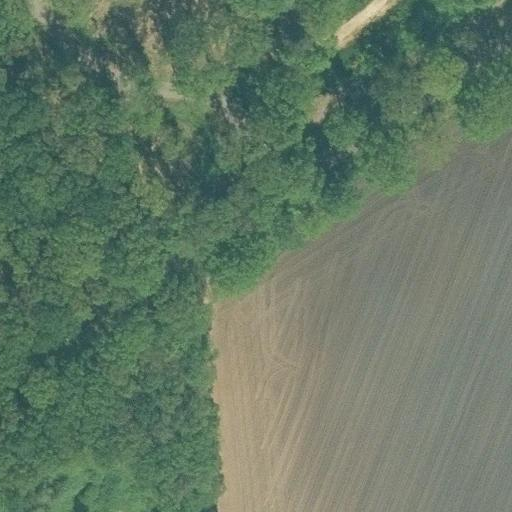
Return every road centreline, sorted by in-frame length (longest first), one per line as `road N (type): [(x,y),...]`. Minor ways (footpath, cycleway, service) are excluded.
road 1 (unclassified): [(0,364),(511,37)]
road 2 (track): [(374,0),(313,50),(266,58),(236,52),(201,0)]
